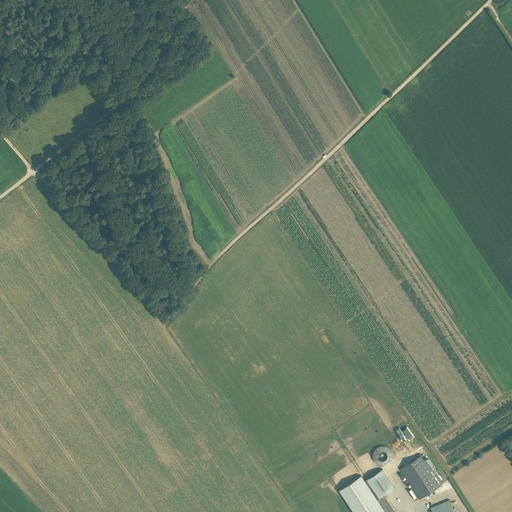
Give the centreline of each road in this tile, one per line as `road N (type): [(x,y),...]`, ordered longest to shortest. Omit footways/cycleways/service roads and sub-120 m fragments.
road 1 (track): [(490,0),(265,209),(193,289)]
road 2 (track): [(473,511),(268,207)]
road 3 (unclassified): [(0,197),(141,82),(188,0)]
road 4 (track): [(169,317),(301,511)]
road 5 (track): [(34,170),(169,317)]
road 6 (track): [(282,0),(358,127)]
road 7 (track): [(35,0),(114,107)]
